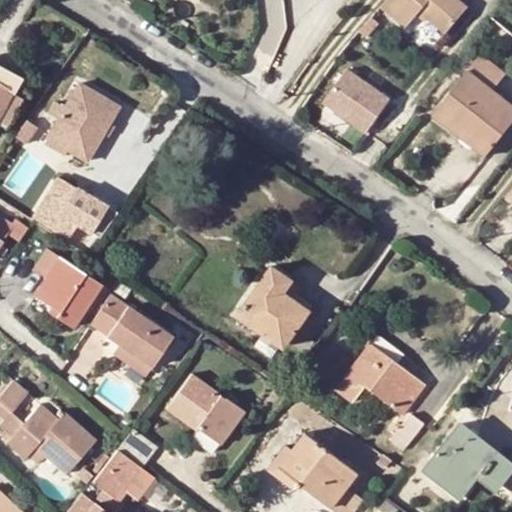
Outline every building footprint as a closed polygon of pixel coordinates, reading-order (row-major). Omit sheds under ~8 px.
[(465,6),(457,0),(387,0),(382,6),(404,25),(419,9),(444,30),(465,6)] [(364,42),(377,26),(369,21),(356,36),(364,42)] [(481,54),(438,108),(471,134),(467,140),(485,155),(511,118),(511,105),(490,89),(504,72),(481,54)] [(365,133),(392,98),(348,65),(321,100),(365,133)] [(0,107),(8,93),(16,79),(0,70),(0,107)] [(77,82),(61,109),(53,122),(46,135),(85,158),(115,104),(77,82)] [(8,93),(0,107),(0,126),(1,126),(17,97),(8,93)] [(45,117),(53,122),(61,109),(53,104),(45,117)] [(433,114),(467,140),(471,134),(438,108),(433,114)] [(116,212),(59,176),(32,220),(69,244),(78,229),(96,240),(116,212)] [(0,216),(0,238),(3,234),(14,242),(22,231),(0,216)] [(48,249),(34,269),(46,277),(35,293),(52,305),(59,309),(55,314),(72,326),(100,285),(48,249)] [(290,280),(269,266),(235,314),(262,333),(254,345),(272,357),(307,310),(282,292),(290,280)] [(111,294),(92,323),(121,342),(153,365),(172,337),(111,294)] [(55,314),(59,309),(52,305),(49,310),(55,314)] [(405,355),(379,334),(338,388),(354,400),(366,385),(403,412),(424,384),(398,364),(405,355)] [(144,379),(153,365),(121,342),(111,356),(144,379)] [(219,393),(193,374),(170,405),(198,426),(219,442),(243,410),(220,392),(219,393)] [(99,441),(67,414),(61,421),(55,428),(37,411),(26,424),(12,413),(28,394),(13,382),(0,396),(0,417),(4,422),(0,426),(0,427),(14,439),(9,444),(28,461),(30,459),(38,449),(47,457),(70,476),(99,441)] [(37,411),(55,428),(61,421),(42,405),(37,411)] [(422,422),(410,413),(390,438),(402,448),(422,422)] [(511,470),(511,460),(463,421),(425,469),(460,498),(478,476),(497,490),(511,470)] [(215,447),(219,442),(198,426),(194,432),(215,447)] [(126,436),(116,448),(128,456),(141,434),(132,428),(126,436)] [(304,432),(291,450),(279,465),(296,478),(339,511),(352,511),(361,501),(344,488),(355,473),(304,432)] [(141,434),(128,456),(141,466),(156,446),(141,434)] [(288,488),(296,478),(279,465),(291,450),(284,445),(265,469),(288,488)] [(100,499),(128,456),(116,448),(92,480),(103,489),(97,497),(100,499)] [(47,457),(38,449),(30,459),(39,467),(47,457)] [(114,511),(121,503),(117,499),(128,485),(141,466),(128,456),(100,499),(114,511)] [(154,476),(141,466),(128,485),(140,494),(154,476)] [(511,470),(497,490),(511,502),(511,470)] [(91,511),(97,504),(83,492),(81,490),(65,511),(91,511)] [(0,511),(18,511),(0,495),(0,511)] [(393,511),(398,505),(387,497),(379,507),(386,511),(393,511)]
